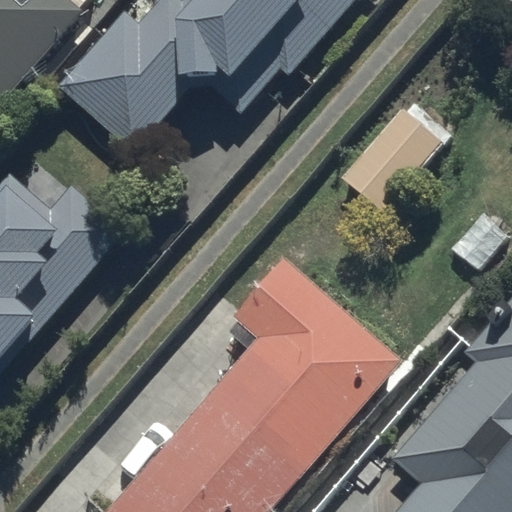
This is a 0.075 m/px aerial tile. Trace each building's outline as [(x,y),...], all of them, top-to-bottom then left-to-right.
[(0,0),(0,116),(73,29),(38,0),(0,0)] [(195,0),(79,131),(152,196),(326,0),(195,0)] [(388,215),(449,147),(410,112),(425,96),(407,80),(381,109),(395,122),(346,177),(388,215)] [(0,396),(111,267),(15,186),(0,203),(0,396)] [(278,511),(406,362),(288,261),(228,332),(251,352),(115,511),(278,511)] [(511,511),(511,307),(473,351),(485,362),(398,459),(430,487),(407,511),(511,511)]
